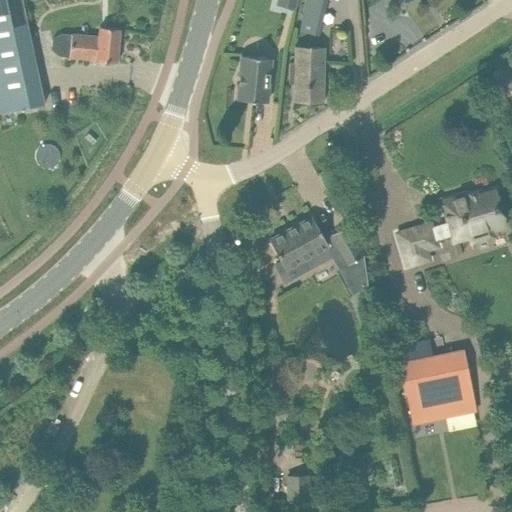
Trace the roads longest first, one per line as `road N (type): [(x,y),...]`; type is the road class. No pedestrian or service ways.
road 1 (unclassified): [(158,151),(203,177),(233,172),(511,0)]
road 2 (track): [(203,177),(223,284),(242,511)]
road 3 (tertiary): [(0,324),(73,265),(158,151)]
road 4 (tertiary): [(158,151),(209,0)]
